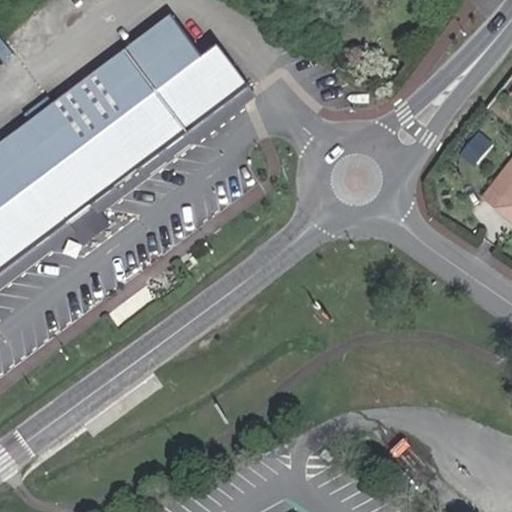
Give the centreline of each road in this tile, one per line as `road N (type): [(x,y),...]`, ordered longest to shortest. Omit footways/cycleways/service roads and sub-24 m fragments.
road 1 (secondary): [(0,462),(328,211)]
road 2 (secondary): [(511,0),(412,107),(365,138)]
road 3 (secondary): [(398,182),(511,28)]
road 4 (residential): [(386,209),(511,304)]
